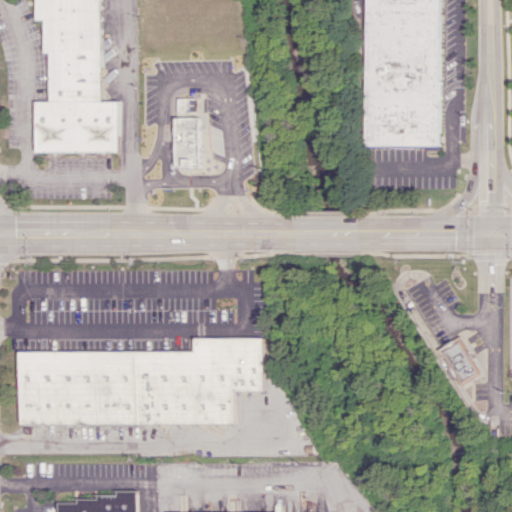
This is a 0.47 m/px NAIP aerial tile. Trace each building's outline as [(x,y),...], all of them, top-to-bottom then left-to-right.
[(122,151),(122,100),(104,101),(103,0),(39,0),(40,20),(48,20),(48,52),(53,52),(53,101),(39,101),(39,151),(122,151)] [(367,0),(368,146),(441,146),(439,0),(367,0)] [(199,97),(181,98),(182,111),(199,110),(199,97)] [(205,165),(204,117),(179,117),(180,166),(205,165)] [(447,345),(470,333),(491,373),(467,385),(447,345)] [(29,348),(29,420),(245,420),(245,390),(276,390),(276,335),(205,334),(205,348),(29,348)] [(58,511),(136,511),(136,490),(115,490),(115,494),(93,494),(93,498),(77,498),(77,502),(58,502),(58,511)]
